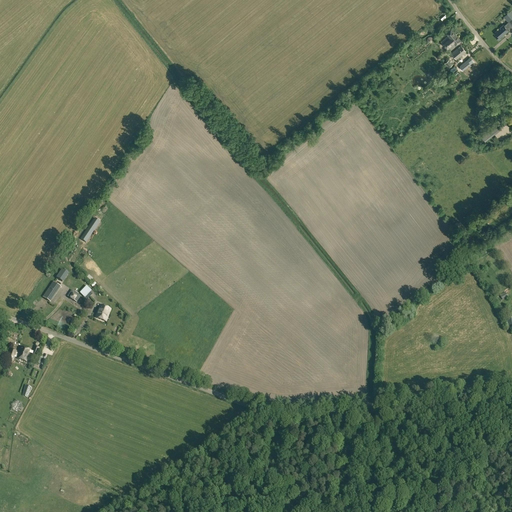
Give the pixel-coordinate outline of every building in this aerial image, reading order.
[(496,37),(499,40),(504,36),(503,35),(509,31),(508,30),(511,26),(511,10),(504,17),(508,22),(504,25),(496,32),(498,35),(496,37)] [(441,42),(449,51),(460,41),(450,29),(446,33),(448,36),(441,42)] [(451,53),(457,60),(466,52),(461,45),(451,53)] [(459,66),(462,71),(474,61),(470,57),(459,66)] [(480,135),(486,142),(501,130),(494,122),(480,135)] [(81,239),(86,242),(100,222),(95,218),(82,236),(81,239)] [(56,278),(63,283),(69,274),(62,269),(56,278)] [(43,297),(51,303),(61,288),(53,282),(43,297)] [(79,293),(84,298),(91,291),(86,286),(79,293)] [(71,290),(67,297),(76,303),(80,296),(71,290)] [(95,318),(106,321),(110,309),(100,305),(98,310),(99,310),(98,312),(97,312),(95,318)] [(7,359),(13,362),(15,357),(27,362),(31,350),(20,347),(18,353),(17,353),(17,351),(11,348),(9,352),(7,359)] [(22,396),(27,397),(32,388),(25,386),(22,396)]
